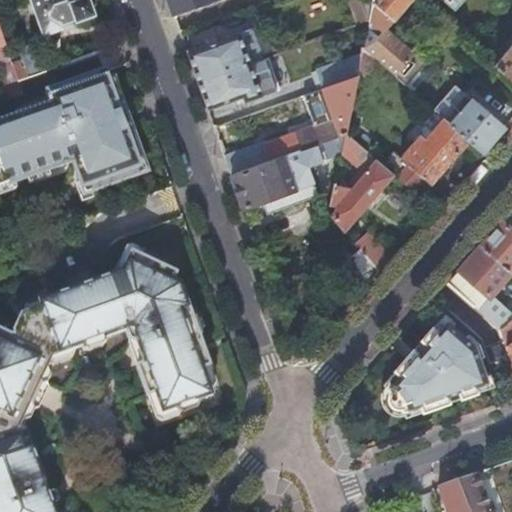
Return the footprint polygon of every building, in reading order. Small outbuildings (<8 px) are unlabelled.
[(84,0),(30,0),(43,37),(93,19),(87,2),(85,3),(84,0)] [(167,0),(172,13),(206,0),(167,0)] [(360,1),(359,0),(352,0),(360,23),(367,20),(360,1)] [(371,0),(362,0),(360,1),(367,20),(368,20),(371,0)] [(392,22),(411,0),(371,0),(368,20),(362,49),(374,60),(405,87),(425,64),(385,28),(391,21),(392,22)] [(442,0),(453,9),(460,0),(442,0)] [(0,63),(10,60),(0,32),(0,63)] [(239,32),(186,51),(197,82),(250,63),(239,32)] [(11,64),(17,81),(45,70),(35,43),(17,49),(21,60),(11,64)] [(511,79),(511,43),(494,64),(511,79)] [(374,60),(362,49),(361,54),(356,76),(356,77),(366,80),(374,60)] [(356,76),(361,54),(309,72),(316,90),(356,76)] [(429,59),(417,73),(430,84),(442,70),(429,59)] [(250,63),(197,82),(207,109),(247,95),(254,92),(259,91),(250,63)] [(0,123),(0,188),(73,163),(80,183),(86,181),(90,193),(141,175),(114,101),(108,103),(97,74),(48,92),(51,101),(28,109),(29,113),(0,123)] [(344,134),(356,77),(356,76),(316,90),(301,96),(312,126),(293,133),(299,150),(344,134)] [(14,82),(19,97),(22,95),(17,81),(14,82)] [(1,86),(6,100),(10,99),(19,97),(14,82),(1,86)] [(471,101),(449,125),(467,141),(480,153),(502,128),(471,101)] [(442,120),(431,110),(403,142),(411,149),(416,143),(414,142),(420,135),(421,137),(428,129),(432,132),(442,120)] [(416,143),(411,149),(401,160),(426,182),(428,184),(467,141),(449,125),(442,120),(432,132),(428,129),(421,137),(420,135),(414,142),(416,143)] [(240,147),(232,125),(223,129),(230,150),(240,147)] [(344,134),(299,150),(230,175),(242,208),(265,200),(270,213),(285,208),(306,200),(321,195),(309,164),(340,152),(344,135),(344,134)] [(384,169),(344,135),(340,152),(340,154),(359,170),(346,188),(333,184),(329,206),(335,207),(328,215),(343,232),(391,175),(384,169)] [(396,155),(384,169),(391,175),(416,196),(426,182),(401,160),(396,155)] [(79,197),(90,193),(86,181),(80,183),(75,185),(79,197)] [(307,202),(306,200),(285,208),(286,210),(287,211),(289,212),(290,213),(292,214),(294,214),(296,214),(298,214),(300,213),(302,212),(303,211),(305,209),(306,207),(306,205),(307,203),(307,202)] [(511,229),(502,220),(479,246),(511,274),(511,229)] [(357,249),(376,271),(388,258),(365,232),(353,243),(357,249)] [(511,274),(479,246),(458,270),(487,296),(488,295),(494,289),(502,280),(511,288),(511,274)] [(343,262),(363,286),(376,271),(357,249),(343,262)] [(202,370),(209,368),(180,284),(174,281),(177,274),(131,253),(123,273),(40,303),(42,310),(23,317),(15,334),(10,336),(0,331),(0,511),(55,511),(32,447),(25,448),(19,430),(22,421),(27,420),(31,411),(29,407),(41,380),(46,379),(49,372),(48,368),(52,357),(125,330),(129,341),(136,345),(144,367),(136,370),(145,394),(153,392),(160,413),(211,395),(210,390),(202,370)] [(487,296),(458,270),(446,283),(475,309),(487,296)] [(500,294),(494,289),(488,295),(494,300),(500,294)] [(488,295),(487,296),(475,309),(497,329),(511,318),(511,316),(494,300),(488,295)] [(42,310),(40,303),(27,308),(23,317),(42,310)] [(316,312),(297,312),(297,331),(316,331),(316,312)] [(511,368),(511,318),(497,329),(511,368)] [(390,391),(392,393),(397,398),(400,405),(401,408),(491,377),(483,356),(486,355),(482,342),(471,331),(468,333),(459,324),(390,391)] [(128,346),(136,370),(144,367),(136,345),(129,341),(128,346)] [(215,383),(209,368),(202,370),(210,390),(213,389),(215,383)] [(48,384),(46,379),(41,380),(29,407),(31,411),(36,409),(41,399),(48,384)] [(397,398),(392,393),(392,394),(390,397),(390,399),(391,402),(394,405),(396,406),(400,405),(397,398)] [(32,447),(22,421),(19,430),(25,448),(32,447)] [(489,511),(476,475),(457,482),(467,511),(489,511)] [(467,511),(457,482),(437,489),(445,511),(467,511)]
